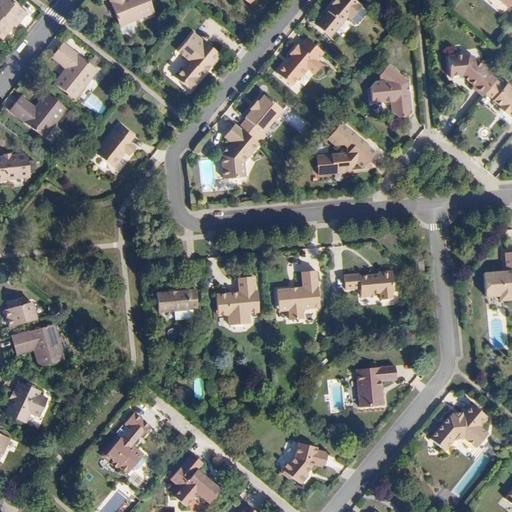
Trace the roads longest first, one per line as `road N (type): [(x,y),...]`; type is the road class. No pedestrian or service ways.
road 1 (residential): [(297,0),(175,151),(180,211),(202,225),(367,212)]
road 2 (residential): [(331,511),(449,361),(435,203)]
road 3 (residential): [(367,212),(426,138),(500,197)]
